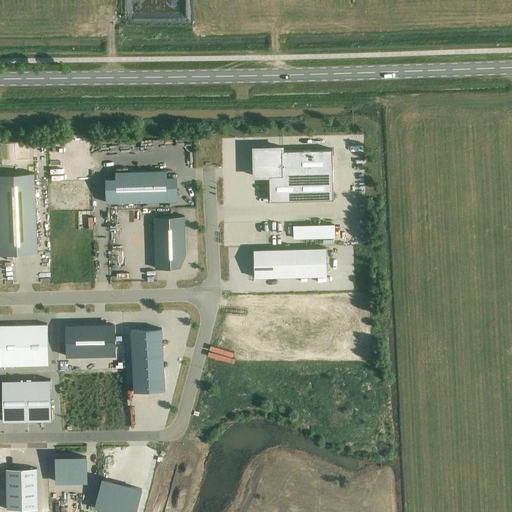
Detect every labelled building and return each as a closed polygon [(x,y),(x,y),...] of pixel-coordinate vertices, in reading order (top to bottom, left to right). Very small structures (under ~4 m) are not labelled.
[(270,201),(333,199),(332,149),(282,150),(282,146),(253,147),(254,176),(269,176),(270,201)] [(9,159),(0,158),(0,257),(13,257),(9,159)] [(167,180),(166,170),(115,171),(116,181),(106,182),(106,202),(177,201),(177,180),(167,180)] [(177,251),(185,251),(184,217),(154,217),(155,268),(178,267),(177,251)] [(293,225),(294,239),(336,238),(335,224),(293,225)] [(326,247),(254,249),(254,277),(327,276),(326,247)] [(23,324),(0,324),(0,365),(24,365),(23,324)] [(47,324),(23,324),(24,365),(48,365),(47,324)] [(99,325),(65,326),(66,356),(100,356),(116,355),(115,324),(99,325)] [(134,391),(165,389),(162,328),(131,330),(134,391)] [(27,421),(51,420),(51,379),(26,380),(27,421)] [(3,421),(27,421),(26,380),(2,380),(3,421)] [(87,456),(55,457),(55,481),(89,482),(87,456)] [(6,469),(7,509),(37,509),(37,468),(6,469)] [(102,478),(94,508),(109,511),(136,511),(143,489),(102,478)]
